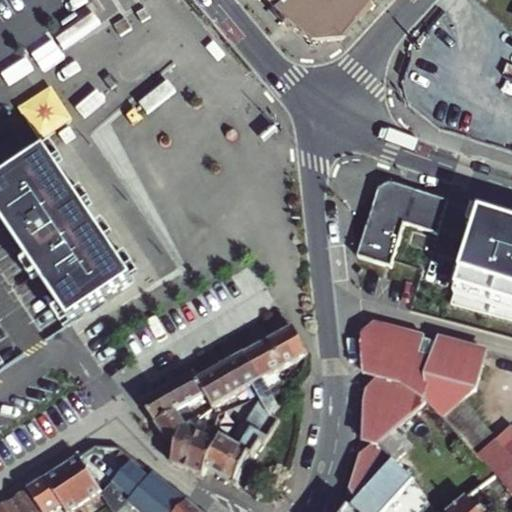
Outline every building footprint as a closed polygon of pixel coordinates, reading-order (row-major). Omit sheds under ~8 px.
[(261,0),(270,10),(281,0),(261,0)] [(339,39),(369,8),(361,0),(281,0),(270,10),(279,21),(309,43),(339,39)] [(47,154),(0,185),(0,215),(73,324),(134,284),(47,154)] [(444,240),(454,206),(397,189),(391,192),(385,196),(367,264),(401,273),(411,230),(444,240)] [(511,305),(511,223),(483,215),(460,290),(511,305)] [(441,417),(460,402),(475,390),(485,351),(440,339),(440,343),(426,339),(427,336),(376,323),(365,333),(368,348),(376,349),(375,358),(369,359),(369,376),(379,382),(371,389),(370,403),(377,404),(375,413),(369,412),(367,440),(373,444),(364,453),(355,493),(363,498),(395,460),(379,442),(424,401),(441,417)] [(289,331),(247,355),(268,389),(274,393),(277,389),(269,376),(304,357),(289,331)] [(268,389),(247,355),(223,368),(239,393),(253,386),(258,395),(263,398),(268,389)] [(239,393),(223,368),(201,380),(208,394),(215,407),(239,393)] [(198,375),(145,404),(159,425),(178,412),(188,425),(199,417),(191,405),(208,394),(201,380),(198,375)] [(217,432),(217,442),(223,447),(210,468),(233,484),(280,421),(272,415),(284,400),(274,393),(268,389),(263,398),(258,395),(244,401),(255,406),(233,445),(217,432)] [(511,427),(496,441),(460,402),(441,417),(497,481),(511,467),(511,427)] [(178,412),(159,425),(176,451),(172,463),(205,476),(210,468),(223,447),(217,442),(198,434),(203,425),(199,417),(188,425),(178,412)] [(140,511),(178,511),(187,503),(112,441),(106,441),(80,457),(112,505),(117,511),(119,511),(130,504),(140,511)] [(112,505),(80,457),(46,479),(63,507),(66,511),(90,511),(86,505),(96,499),(104,511),(112,505)] [(375,511),(406,475),(395,460),(363,498),(351,511),(375,511)] [(54,511),(63,507),(46,479),(28,490),(42,511),(54,511)] [(42,511),(28,490),(13,500),(20,511),(42,511)] [(20,511),(13,500),(0,508),(0,511),(20,511)] [(200,511),(187,503),(178,511),(200,511)]
